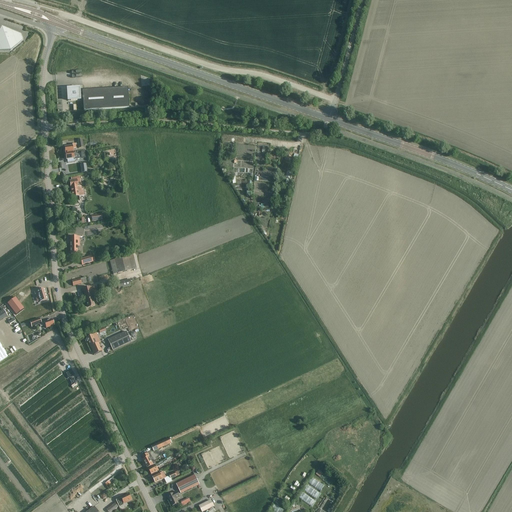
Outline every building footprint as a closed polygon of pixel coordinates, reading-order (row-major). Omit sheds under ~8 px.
[(0,51),(10,51),(22,40),(23,40),(21,34),(3,28),(1,29),(0,29),(0,51)] [(73,101),(80,100),(80,96),(80,93),(79,88),(67,89),(68,101),(73,101)] [(83,93),(80,93),(80,96),(83,96),(84,111),(129,108),(127,88),(82,91),(83,93)] [(65,153),(73,151),(73,148),(76,148),(75,145),(77,145),(76,143),(72,144),(72,145),(64,146),(65,153)] [(74,155),(73,152),(73,151),(65,153),(66,159),(74,158),(74,160),(79,159),(78,158),(77,158),(77,154),(74,155)] [(78,190),(76,179),(69,181),(72,197),(84,195),(83,189),(78,190)] [(70,253),(77,253),(77,246),(79,246),(79,236),(70,236),(70,253)] [(113,274),(118,273),(136,269),(133,255),(110,261),(113,274)] [(82,264),(92,261),(91,256),(80,259),(82,264)] [(73,286),(84,283),(83,278),(72,281),(73,286)] [(119,289),(131,286),(129,280),(117,283),(119,289)] [(96,294),(94,286),(89,287),(82,289),(87,308),(94,306),(92,296),(96,294)] [(40,302),(47,299),(44,288),(37,291),(40,302)] [(41,324),(39,319),(30,322),(32,327),(39,325),(40,327),(45,325),(46,328),(54,325),(52,320),(41,324)] [(126,332),(108,340),(112,350),(131,342),(126,332)] [(94,355),(102,351),(98,343),(100,342),(96,333),(86,338),(94,355)] [(0,361),(8,356),(0,343),(0,361)] [(153,452),(159,449),(158,447),(166,443),(165,441),(151,447),(153,452)] [(148,468),(156,463),(149,452),(142,456),(143,459),(143,460),(148,468)] [(157,467),(168,462),(166,459),(148,469),(151,475),(159,470),(157,467)] [(165,478),(163,473),(161,474),(160,474),(153,477),(155,483),(165,478)] [(181,493),(199,485),(195,476),(177,484),(181,493)] [(180,498),(177,492),(167,497),(169,500),(173,506),(178,503),(176,499),(180,498)] [(118,499),(117,500),(120,508),(128,505),(127,502),(132,500),(129,494),(121,498),(118,499)] [(108,511),(111,511),(118,507),(115,503),(106,510),(108,511)]
